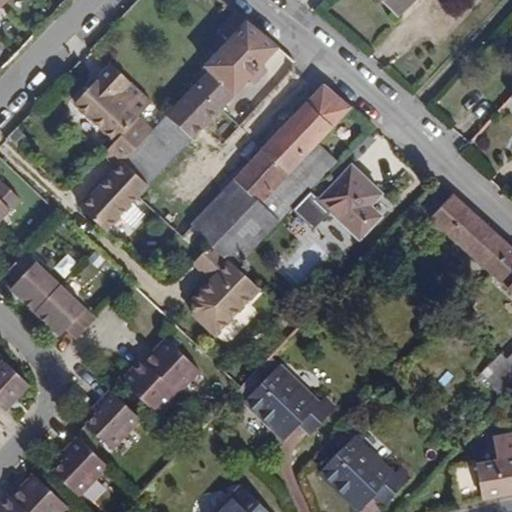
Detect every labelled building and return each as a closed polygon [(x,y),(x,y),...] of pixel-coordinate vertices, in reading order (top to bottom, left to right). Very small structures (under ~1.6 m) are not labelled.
[(414,0),(380,0),(397,17),(414,0)] [(205,72),(232,97),(249,79),(266,60),(276,49),(236,12),(220,29),(230,38),(202,69),(205,72)] [(271,66),(266,60),(249,79),(254,84),(271,66)] [(151,104),(110,65),(73,104),(113,142),(136,118),(151,104)] [(232,97),(205,72),(164,115),(190,140),(232,97)] [(350,109),(323,87),(235,179),(237,181),(279,221),(335,161),(318,143),(350,109)] [(190,140),(164,115),(151,132),(121,163),(146,187),(190,140)] [(113,142),(101,155),(116,168),(78,208),(102,232),(136,196),(146,187),(121,163),(151,132),(136,118),(113,142)] [(372,204),(381,194),(352,165),(318,199),(359,239),(382,215),(372,204)] [(279,221),(237,181),(208,210),(250,250),(279,221)] [(18,201),(0,183),(0,202),(8,211),(18,201)] [(511,253),(511,249),(451,194),(428,219),(491,276),(511,253)] [(0,220),(8,211),(0,202),(0,220)] [(250,250),(208,210),(192,227),(211,245),(235,267),(250,250)] [(416,263),(387,235),(367,255),(396,283),(416,263)] [(260,289),(237,268),(235,267),(211,245),(193,266),(211,282),(192,303),(192,316),(217,338),(260,289)] [(511,253),(491,276),(506,289),(511,282),(511,253)] [(13,284),(31,265),(22,256),(20,258),(3,276),(13,284)] [(31,265),(13,284),(7,292),(31,316),(57,289),(31,265)] [(511,282),(506,289),(511,293),(511,356),(509,360),(501,354),(482,373),(505,399),(511,391),(511,282)] [(63,331),(81,311),(57,289),(31,316),(55,339),(63,331)] [(81,311),(63,331),(73,342),(92,322),(81,311)] [(145,362),(179,394),(201,371),(167,339),(145,362)] [(0,361),(0,407),(4,411),(30,383),(4,358),(0,361)] [(159,415),(179,394),(145,362),(142,359),(122,381),(159,415)] [(306,417),(317,428),(336,408),(325,397),(319,403),(279,365),(244,402),(285,440),(299,424),(306,417)] [(113,451),(142,420),(112,391),(93,410),(97,414),(87,425),(113,451)] [(310,435),(317,428),(306,417),(299,424),(310,435)] [(350,433),(343,427),(329,440),(337,448),(350,433)] [(511,433),(491,438),(496,460),(472,465),(480,501),(511,494),(511,433)] [(380,488),(390,498),(410,478),(399,467),(393,473),(353,435),(319,472),(360,511),(374,495),(380,488)] [(80,498),(109,467),(78,438),(60,457),(64,462),(53,473),(80,498)] [(459,505),(480,501),(472,465),(452,469),(459,505)] [(13,498),(27,511),(64,511),(68,508),(34,475),(13,498)] [(218,511),(269,511),(243,486),(218,511)] [(384,505),(390,498),(380,488),(374,495),(384,505)] [(0,511),(27,511),(13,498),(10,496),(0,506),(0,511)]
